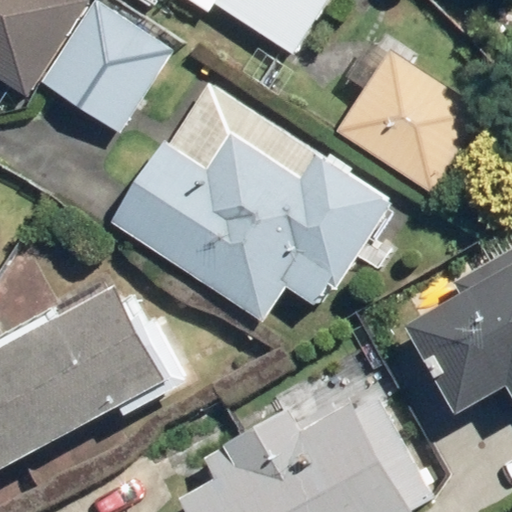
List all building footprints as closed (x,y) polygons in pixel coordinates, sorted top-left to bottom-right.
[(91,0),(0,0),(0,82),(27,100),(91,0)] [(214,0),(211,6),(298,59),(334,0),(214,0)] [(95,4),(43,86),(123,136),(175,54),(95,4)] [(397,49),(341,132),(433,194),(489,110),(397,49)] [(113,227),(266,326),(288,292),(317,311),(331,290),(339,295),(395,209),(319,159),(303,183),(232,136),(207,173),(166,146),(113,227)] [(511,271),(415,323),(472,429),(511,407),(511,271)] [(169,389),(117,295),(0,358),(0,461),(8,476),(169,389)] [(181,490),(192,511),(433,511),(441,508),(374,385),(181,490)]
